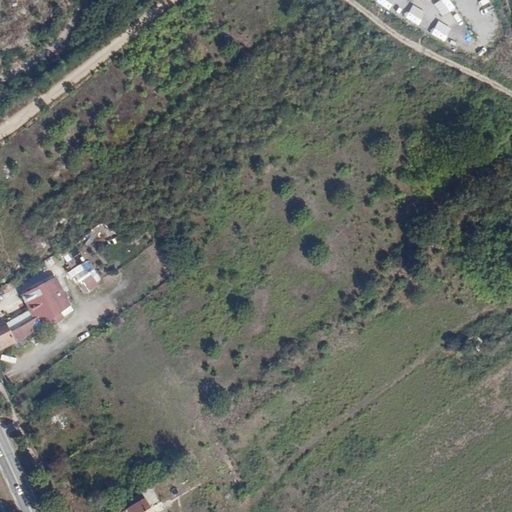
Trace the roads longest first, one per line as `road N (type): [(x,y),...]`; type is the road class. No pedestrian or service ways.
road 1 (track): [(243,511),(292,458),(437,344)]
road 2 (track): [(167,0),(0,127)]
road 3 (track): [(349,0),(398,36),(511,92)]
